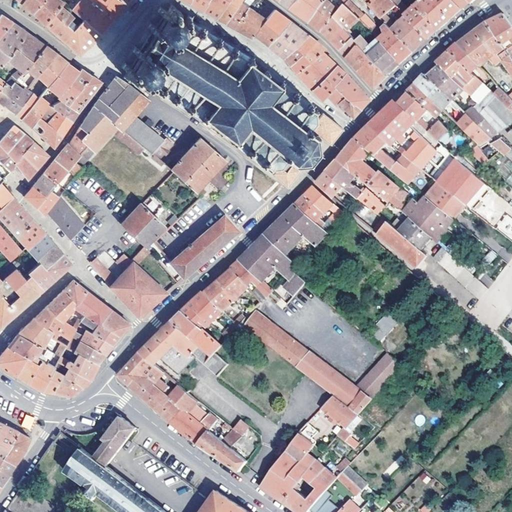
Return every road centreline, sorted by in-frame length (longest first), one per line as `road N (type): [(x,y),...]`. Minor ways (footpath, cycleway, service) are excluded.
road 1 (secondary): [(143,334),(353,129)]
road 2 (residential): [(353,129),(263,51),(171,0)]
road 3 (residential): [(100,383),(273,511)]
road 4 (secondary): [(376,104),(497,0)]
road 5 (residential): [(269,0),(328,46),(376,104)]
